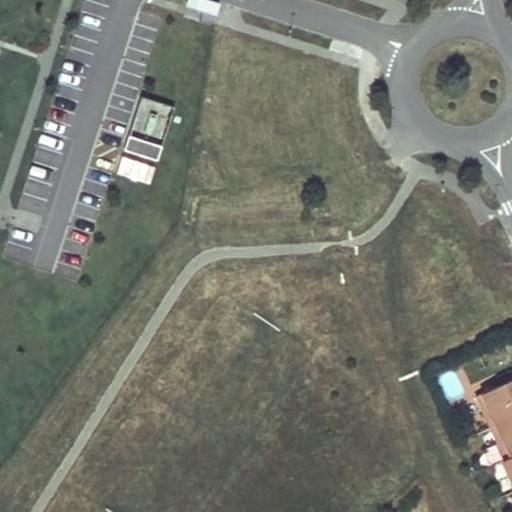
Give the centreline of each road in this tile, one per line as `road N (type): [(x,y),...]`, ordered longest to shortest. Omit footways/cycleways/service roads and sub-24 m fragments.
road 1 (residential): [(409,50),(252,0)]
road 2 (residential): [(409,50),(401,78),(407,106),(425,129),(451,140),(480,138)]
